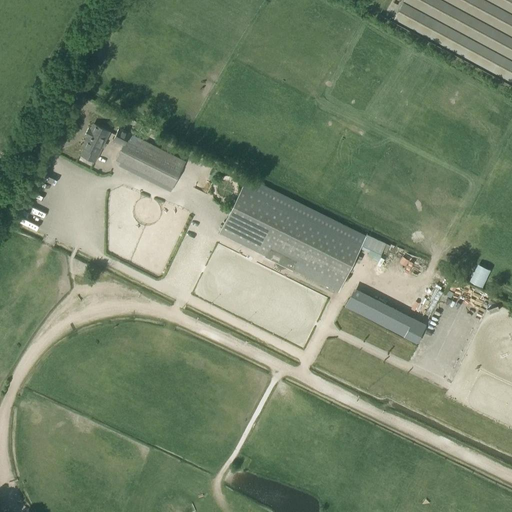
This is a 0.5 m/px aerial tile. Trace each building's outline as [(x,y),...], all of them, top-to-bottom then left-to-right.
[(511,0),(403,0),(393,20),(511,84),(511,0)] [(110,133),(109,132),(93,124),(82,147),(99,155),(110,133)] [(112,141),(122,146),(129,133),(118,127),(112,141)] [(116,160),(172,188),(186,161),(129,133),(122,146),(116,160)] [(212,175),(214,163),(208,162),(206,174),(212,175)] [(337,293),(360,248),(368,251),(367,254),(377,259),(385,243),(367,234),(366,235),(247,177),(242,188),(219,233),(274,261),(278,268),(279,269),(288,268),(337,293)] [(25,211),(23,216),(40,222),(41,217),(25,211)] [(447,308),(470,305),(469,293),(463,294),(463,290),(445,292),(447,308)] [(404,336),(413,318),(360,292),(350,310),(404,336)] [(413,318),(404,336),(413,341),(423,322),(413,318)]
